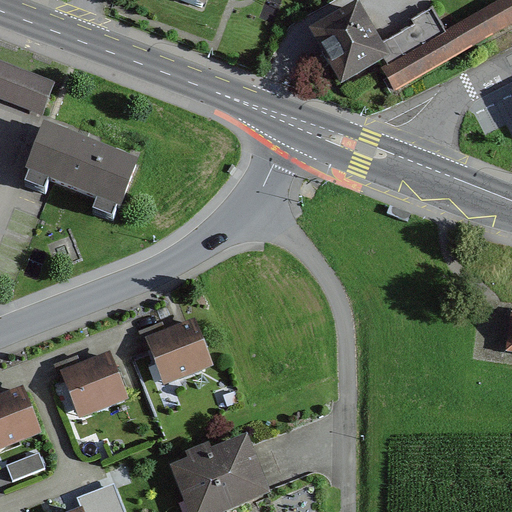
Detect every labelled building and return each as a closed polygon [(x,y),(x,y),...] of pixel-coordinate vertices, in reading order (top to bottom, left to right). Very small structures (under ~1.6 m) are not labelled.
[(169,0),(205,13),(209,0),(169,0)] [(511,0),(506,0),(379,75),(391,97),(511,26),(511,0)] [(358,7),(309,35),(341,90),(390,62),(358,7)] [(51,93),(0,72),(0,103),(40,119),(51,93)] [(130,174),(36,140),(21,183),(115,216),(130,174)] [(193,324),(149,342),(167,387),(211,369),(193,324)] [(112,359),(64,378),(81,421),(128,402),(112,359)] [(24,391),(0,399),(0,450),(41,435),(24,391)] [(231,439),(164,466),(183,511),(208,511),(254,494),(231,439)] [(14,484),(48,471),(40,452),(6,465),(14,484)] [(69,500),(46,511),(99,511),(89,485),(69,500)]
